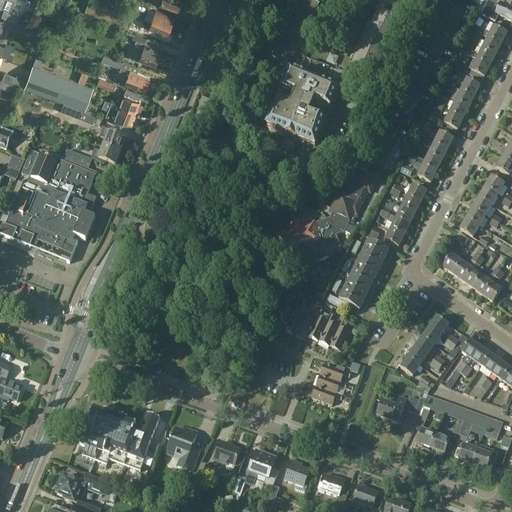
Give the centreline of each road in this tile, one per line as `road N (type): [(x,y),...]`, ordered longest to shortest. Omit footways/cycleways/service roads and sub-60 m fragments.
road 1 (secondary): [(72,356),(216,0)]
road 2 (residential): [(498,508),(280,432)]
road 3 (residential): [(422,280),(414,265),(511,76)]
road 4 (residential): [(280,432),(72,356)]
road 5 (secondary): [(11,511),(72,356)]
